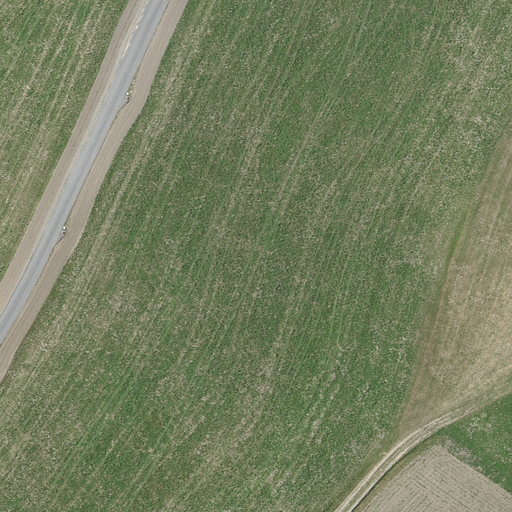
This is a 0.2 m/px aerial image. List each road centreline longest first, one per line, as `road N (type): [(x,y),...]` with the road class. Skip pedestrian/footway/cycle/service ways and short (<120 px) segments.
road 1 (residential): [(156,0),(65,203),(0,324)]
road 2 (track): [(345,511),(408,445),(511,383)]
